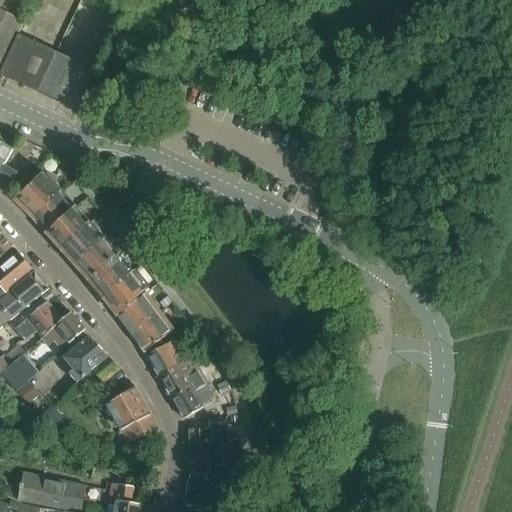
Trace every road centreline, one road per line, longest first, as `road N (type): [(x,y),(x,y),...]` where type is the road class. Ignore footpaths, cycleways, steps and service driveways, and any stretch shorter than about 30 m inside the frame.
road 1 (unclassified): [(370,260),(154,157),(65,133),(0,103)]
road 2 (residential): [(0,210),(68,280),(150,390),(169,428),(161,511)]
road 3 (unclassified): [(338,511),(378,358)]
road 4 (unclassified): [(424,511),(444,355)]
road 5 (unclassified): [(444,355),(415,293),(370,260)]
